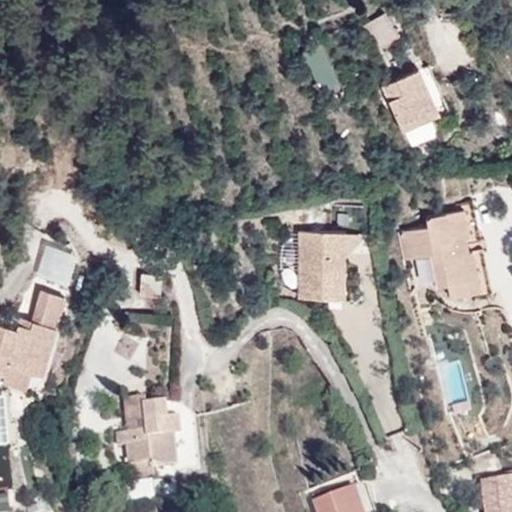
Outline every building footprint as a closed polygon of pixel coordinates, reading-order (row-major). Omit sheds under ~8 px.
[(392,41),(400,35),(388,16),(367,31),(379,49),(383,46),(386,51),(394,46),(392,41)] [(419,69),(439,114),(447,111),(428,65),(419,69)] [(431,118),(439,114),(419,69),(382,85),(402,130),(403,129),(431,118)] [(431,118),(403,129),(412,146),(435,135),(431,118)] [(460,238),(467,237),(470,236),(464,209),(428,217),(430,225),(400,232),(406,259),(432,254),(439,287),(449,284),(451,297),(482,290),(474,251),(469,252),(463,253),(460,238)] [(346,231),(301,231),(302,298),(347,298),(346,231)] [(469,252),(467,237),(460,238),(463,253),(469,252)] [(161,275),(144,273),(142,293),(160,296),(161,275)] [(30,331),(18,327),(16,333),(0,327),(0,378),(2,379),(6,366),(41,377),(64,301),(42,293),(32,325),(30,331)] [(20,320),(18,327),(30,331),(32,325),(20,320)] [(132,482),(155,480),(154,468),(180,465),(180,470),(200,468),(197,415),(180,417),(179,400),(147,403),(147,397),(127,399),(130,432),(119,433),(120,446),(128,445),(131,475),(132,482)] [(157,501),(155,480),(132,482),(131,475),(120,476),(122,505),(157,501)] [(511,511),(511,478),(484,481),(487,511),(511,511)] [(319,511),(376,511),(377,511),(367,482),(315,501),(319,511)] [(163,500),(165,511),(188,511),(185,498),(163,500)]
